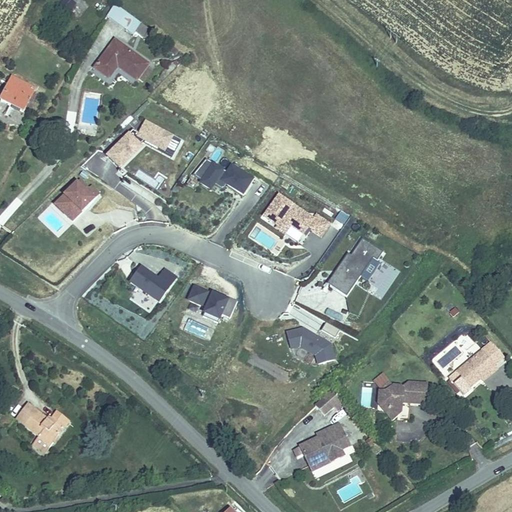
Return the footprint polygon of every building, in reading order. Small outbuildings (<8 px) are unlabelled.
[(61,0),(59,7),(70,11),(73,0),(61,0)] [(142,23),(114,3),(105,17),(133,36),(142,23)] [(137,81),(149,65),(116,42),(95,68),(108,79),(117,68),(137,81)] [(13,79),(1,101),(6,103),(13,102),(24,108),(35,90),(13,79)] [(6,103),(22,112),(24,108),(13,102),(6,103)] [(142,120),(134,139),(165,151),(173,132),(142,120)] [(119,169),(143,145),(128,130),(104,154),(119,169)] [(175,155),(183,139),(174,134),(166,151),(175,155)] [(243,196),(256,179),(231,161),(225,170),(206,156),(192,176),(210,189),(213,184),(222,190),(226,184),(243,196)] [(77,179),(52,203),(72,223),(96,198),(77,179)] [(267,186),(256,179),(249,188),(254,192),(249,200),(255,204),(267,186)] [(279,191),(263,214),(280,225),(278,227),(299,242),(303,236),(306,238),(313,229),(323,236),(331,223),(318,214),(317,216),(279,191)] [(339,230),(349,215),(341,210),(331,224),(339,230)] [(280,225),(263,214),(261,217),(278,228),(278,227),(280,225)] [(353,254),(332,285),(349,296),(363,275),(375,256),(379,259),(385,251),(364,237),(353,254)] [(332,285),(353,254),(350,252),(330,283),(332,285)] [(375,256),(363,275),(370,280),(383,261),(379,259),(375,256)] [(159,302),(177,276),(164,267),(158,275),(141,264),(128,281),(159,302)] [(191,284),(185,306),(222,316),(228,295),(191,284)] [(324,331),(336,336),(339,328),(326,323),(324,331)] [(285,330),(292,353),(311,347),(316,365),(336,359),(328,333),(308,339),(304,324),(285,330)] [(463,378),(456,383),(464,393),(471,387),(469,385),(481,375),(484,377),(504,361),(489,343),(456,370),(463,378)] [(384,386),(391,382),(387,377),(378,383),(378,385),(384,386)] [(402,383),(391,382),(384,386),(378,385),(377,400),(379,404),(386,404),(394,409),(401,409),(402,400),(410,401),(427,402),(428,381),(407,379),(402,383)] [(346,401),(334,387),(317,401),(325,410),(335,402),(339,407),(346,401)] [(371,405),(372,388),(362,387),(362,404),(371,405)] [(410,412),(410,401),(402,400),(401,409),(394,409),(386,404),(379,404),(389,416),(395,412),(410,412)] [(69,422),(57,412),(50,420),(27,402),(16,414),(39,433),(33,440),(46,450),(69,422)] [(300,443),(311,463),(330,454),(333,459),(345,452),(343,447),(349,443),(336,419),(317,430),(318,433),(300,443)] [(330,454),(311,463),(314,469),(333,459),(330,454)]
